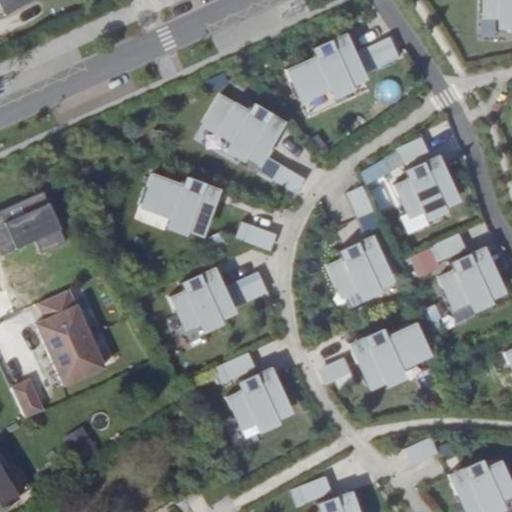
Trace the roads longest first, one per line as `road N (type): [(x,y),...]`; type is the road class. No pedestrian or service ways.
road 1 (residential): [(447,97),(304,195),(283,250),(282,316),(305,375),(420,511)]
road 2 (unclassified): [(254,0),(0,111)]
road 3 (residential): [(447,97),(511,220)]
